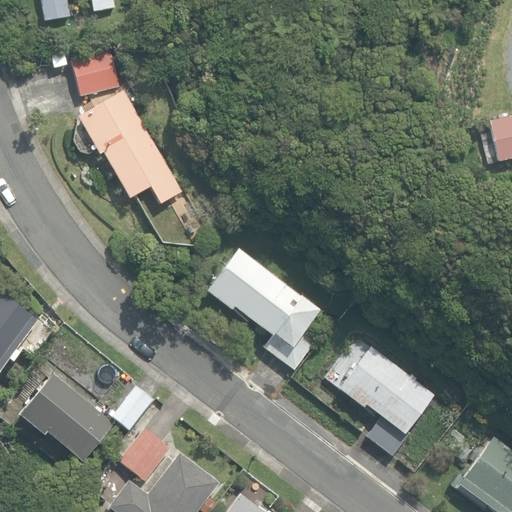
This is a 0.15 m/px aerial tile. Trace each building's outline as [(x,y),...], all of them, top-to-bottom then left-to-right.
[(39,0),(43,22),(68,18),(64,0),(39,0)] [(89,0),(92,13),(114,9),(112,0),(89,0)] [(70,60),(79,98),(119,87),(109,50),(70,60)] [(148,187),(157,204),(180,191),(124,90),(76,117),(98,157),(102,155),(127,199),(148,187)] [(511,116),(487,122),(496,162),(511,158),(511,116)] [(260,347),(290,370),(317,335),(308,328),(321,312),(236,247),(202,291),(228,311),(231,308),(269,336),(260,347)] [(0,367),(35,322),(0,295),(0,367)] [(364,437),(390,457),(407,434),(405,432),(433,395),(369,347),(336,390),(361,409),(363,406),(379,418),(364,437)] [(44,434),(81,464),(113,424),(51,374),(17,417),(42,437),(44,434)] [(109,417),(128,431),(152,399),(134,385),(109,417)] [(442,412),(447,404),(438,398),(432,406),(442,412)] [(117,461),(142,481),(168,450),(143,430),(117,461)] [(456,485),(491,511),(511,511),(511,453),(492,438),(456,485)] [(194,511),(214,488),(174,455),(139,499),(120,483),(99,510),(101,511),(194,511)] [(256,511),(234,493),(218,511),(256,511)] [(199,511),(210,511),(217,504),(210,499),(199,511)]
